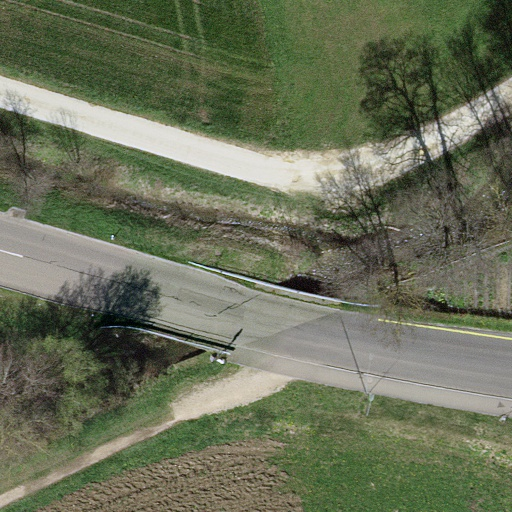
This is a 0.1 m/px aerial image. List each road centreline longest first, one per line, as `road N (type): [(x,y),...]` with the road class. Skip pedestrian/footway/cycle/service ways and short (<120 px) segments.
road 1 (secondary): [(511,371),(302,338),(0,250)]
road 2 (track): [(0,504),(232,389),(302,338)]
